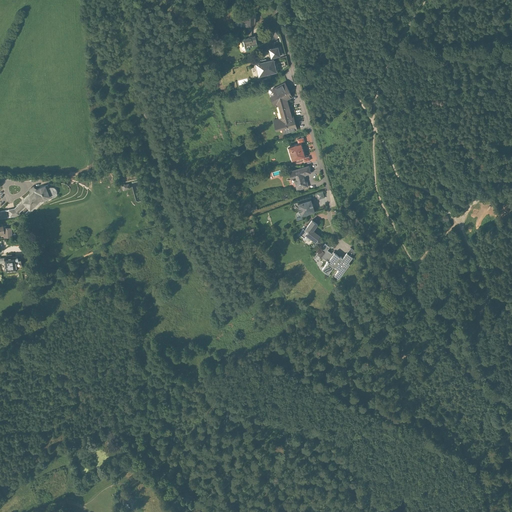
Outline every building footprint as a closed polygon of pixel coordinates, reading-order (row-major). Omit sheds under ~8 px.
[(255,15),(234,14),(233,22),(245,23),(245,27),(251,28),(251,25),(255,25),(255,15)] [(245,45),(246,48),(252,47),(251,46),(258,44),(255,35),(241,39),(243,46),(245,45)] [(279,47),(270,49),(272,58),(281,56),(279,47)] [(274,60),(257,64),(259,76),(276,72),(274,60)] [(285,83),(272,89),(275,94),(270,96),(276,106),(279,120),(273,121),(276,130),(282,128),(283,135),(297,131),(293,116),(291,116),(287,99),(291,96),(285,83)] [(301,144),(288,147),(292,162),(303,159),(305,159),(301,144)] [(311,160),(317,159),(315,152),(307,153),(308,157),(310,157),(311,160)] [(308,167),(288,172),(291,181),(293,180),(297,191),(308,188),(305,176),(311,174),(308,167)] [(15,209),(9,210),(10,217),(20,214),(19,212),(27,205),(30,209),(39,200),(50,196),(50,197),(52,197),(54,195),(56,194),(56,193),(54,188),(53,187),(51,188),(49,188),(48,184),(35,190),(35,189),(33,190),(31,192),(32,192),(15,209)] [(311,200),(298,204),(301,216),(314,212),(311,200)] [(305,229),(307,231),(310,228),(313,231),(318,225),(311,220),(305,229)] [(4,237),(12,236),(12,227),(4,228),(4,226),(0,226),(0,234),(1,234),(4,233),(4,237)] [(305,234),(315,242),(318,239),(320,236),(313,231),(310,228),(307,231),(305,234)] [(356,251),(350,247),(342,258),(341,257),(334,252),(333,253),(327,249),(329,246),(325,243),(317,253),(327,261),(322,267),(328,272),(334,265),(339,269),(334,274),(339,278),(350,263),(348,262),(353,257),(352,256),(356,251)] [(7,257),(0,257),(0,260),(0,262),(5,262),(6,269),(17,268),(17,265),(22,264),(21,259),(18,259),(17,255),(12,256),(12,253),(7,254),(7,257)]
